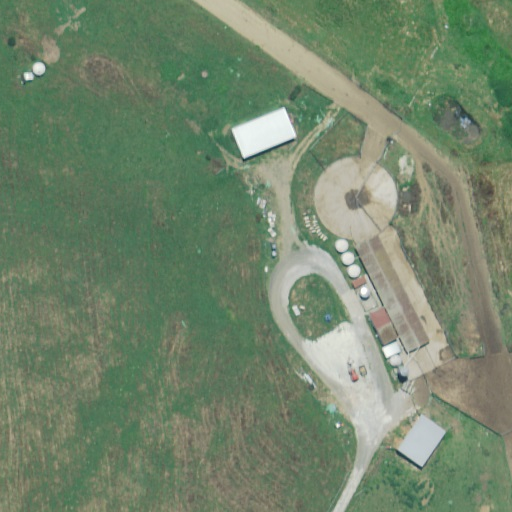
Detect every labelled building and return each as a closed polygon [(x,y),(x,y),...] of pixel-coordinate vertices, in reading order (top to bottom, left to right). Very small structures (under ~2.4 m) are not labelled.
[(46,63),(43,61),(42,60),(41,60),(39,60),(38,60),(37,61),(36,61),(35,62),(34,63),(33,65),(32,66),(32,67),(32,68),(32,70),(33,71),(33,72),(34,73),(35,74),(36,75),(38,76),(39,76),(40,76),(42,76),(43,75),(44,75),(45,74),(46,73),(47,72),(47,70),(48,69),(48,68),(48,66),(47,65),(46,64),(46,63)] [(297,123),(291,126),(284,108),(231,129),(243,158),(295,137),(295,135),(301,132),(297,123)] [(355,246),(368,272),(350,281),(367,315),(368,314),(383,344),(400,335),(407,351),(430,340),(379,234),(355,246)] [(362,274),(345,238),(332,244),(349,280),(362,274)] [(446,432),(420,414),(396,449),(422,467),(446,432)]
